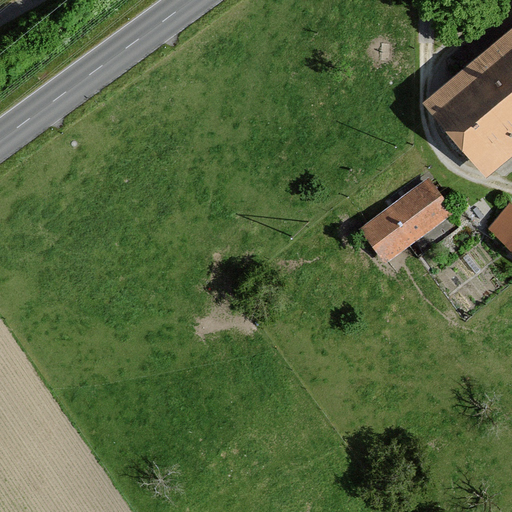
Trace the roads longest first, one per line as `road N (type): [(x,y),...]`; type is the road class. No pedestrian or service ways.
road 1 (primary): [(0,140),(191,0)]
road 2 (track): [(428,0),(425,103),(437,147),(511,193)]
